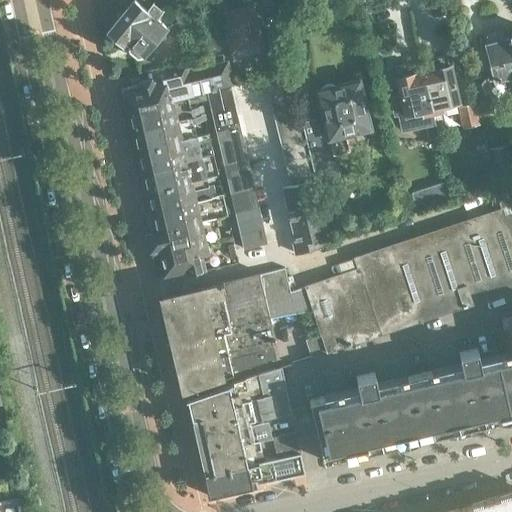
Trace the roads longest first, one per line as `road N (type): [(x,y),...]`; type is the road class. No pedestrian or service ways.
road 1 (residential): [(161,511),(41,0)]
road 2 (residential): [(17,0),(135,511)]
road 3 (residential): [(279,511),(511,454)]
